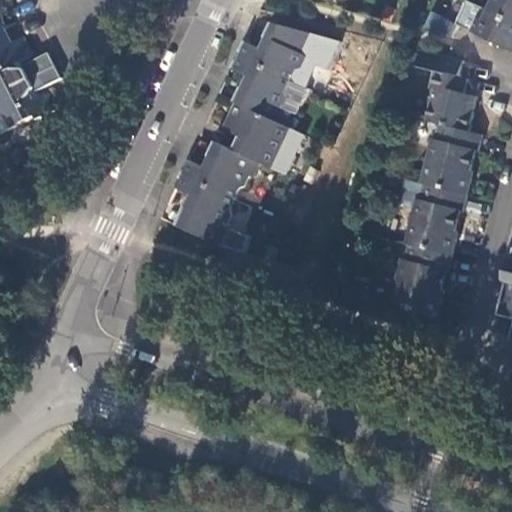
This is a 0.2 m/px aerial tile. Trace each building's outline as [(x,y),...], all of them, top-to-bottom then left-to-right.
[(511,0),(494,0),(491,8),(511,17),(511,0)] [(471,3),(461,23),(476,30),(481,16),(486,18),(491,8),(476,1),(471,3)] [(511,17),(491,8),(486,18),(481,16),(476,30),(511,46),(511,17)] [(435,10),(426,27),(456,35),(461,23),(435,10)] [(277,23),(270,36),(279,40),(286,25),(277,23)] [(247,40),(239,55),(294,80),(299,69),(305,67),(310,57),(309,54),(318,34),(286,25),(279,40),(270,36),(264,48),(247,40)] [(0,93),(55,65),(49,53),(23,65),(21,61),(29,57),(20,38),(1,48),(2,52),(0,53),(0,93)] [(465,91),(469,75),(469,74),(462,73),(465,58),(422,48),(418,65),(436,69),(432,86),(437,87),(429,119),(442,122),(471,129),(479,94),(465,91)] [(294,80),(239,55),(233,68),(251,77),(246,88),(254,92),(247,107),(297,129),(301,120),(292,116),(294,111),(299,113),(310,88),(294,80)] [(61,78),(55,65),(0,93),(0,132),(34,116),(36,120),(57,109),(47,91),(38,95),(36,91),(61,78)] [(246,88),(239,103),(247,107),(254,92),(246,88)] [(247,107),(239,103),(227,128),(243,136),(249,139),(243,153),(264,162),(289,174),(307,134),(297,129),(247,107)] [(428,182),(470,192),(474,176),(471,176),(477,149),(480,150),(485,132),(471,129),(442,122),(439,138),(434,137),(423,181),(428,182)] [(249,139),(243,136),(237,150),(243,153),(249,139)] [(220,142),(214,155),(222,159),(229,146),(220,142)] [(183,174),(238,199),(243,188),(248,187),(253,175),(257,177),(264,162),(243,153),(237,150),(229,146),(222,159),(214,155),(208,167),(191,159),(183,174)] [(190,229),(225,245),(234,228),(230,226),(234,216),(233,208),(238,199),(183,174),(178,187),(195,195),(187,212),(196,216),(190,229)] [(412,241),(456,252),(459,237),(456,237),(463,210),(465,210),(470,192),(428,182),(424,198),(419,197),(409,241),(412,241)] [(181,225),(190,229),(196,216),(187,212),(181,225)] [(394,302),(439,317),(444,298),(441,297),(448,270),(451,271),(456,252),(412,241),(409,258),(405,257),(394,302)]
